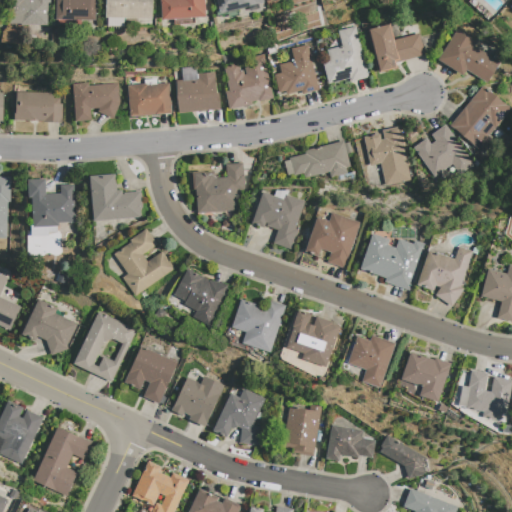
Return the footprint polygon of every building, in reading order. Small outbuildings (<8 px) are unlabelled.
[(14,15),(14,0),(50,0),(50,3),(48,3),(47,25),(23,24),(23,15),(14,15)] [(57,19),(57,0),(95,0),(95,20),(57,19)] [(106,18),(106,0),(152,0),(152,18),(106,18)] [(203,0),(205,17),(193,17),(194,23),(172,24),(172,18),(162,19),(160,0),(203,0)] [(220,13),(216,0),(263,0),(264,2),(220,13)] [(367,29),(378,72),(395,68),(394,63),(423,55),(417,34),(392,40),(388,24),(367,29)] [(354,26),(367,77),(350,82),(349,78),(327,84),(321,63),(328,61),(325,50),(341,46),(336,31),(354,26)] [(455,29),(436,60),(461,76),(465,70),(485,83),(498,62),(472,46),(475,41),(455,29)] [(306,45),(317,90),(301,94),(300,91),(285,94),(284,91),(277,93),(273,75),(280,73),(278,65),(292,61),(289,49),(306,45)] [(262,55),(272,98),(258,101),(257,100),(250,102),(251,104),(228,109),(224,92),(227,91),(222,67),(237,63),(238,71),(241,70),(243,75),(245,75),(243,65),(254,63),(252,57),(262,55)] [(214,72),(215,93),(217,93),(218,110),(177,113),(175,81),(181,80),(180,68),(195,67),(195,74),(214,72)] [(126,85),(129,117),(170,113),(167,83),(155,84),(155,79),(143,80),(143,84),(126,85)] [(71,84),(74,121),(89,120),(89,109),(98,108),(96,111),(111,119),(118,103),(117,83),(87,86),(87,83),(71,84)] [(482,85),(510,109),(487,136),(493,141),(482,154),(448,126),(482,85)] [(15,92),(14,120),(42,121),(42,122),(60,123),(61,104),(58,104),(58,98),(52,98),(52,93),(15,92)] [(444,125),(472,164),(458,175),(450,164),(433,177),(412,148),(425,138),(429,144),(434,141),(430,135),(444,125)] [(398,127),(409,180),(384,186),(379,163),(368,166),(362,137),(378,134),(380,140),(382,139),(381,130),(398,127)] [(342,141),(342,144),(348,142),(351,153),(345,154),(348,167),(344,168),(346,173),(329,178),(327,172),(303,179),(301,173),(292,176),(292,174),(286,176),(282,161),(288,160),(288,158),(304,154),(303,151),(342,141)] [(241,163),(243,192),(238,193),(238,199),(235,199),(236,210),(196,213),(193,174),(210,173),(215,178),(225,177),(224,164),(241,163)] [(88,176),(92,221),(139,218),(138,208),(140,208),(139,192),(122,193),(122,194),(121,194),(120,190),(115,190),(114,174),(88,176)] [(0,176),(9,177),(8,202),(6,202),(5,239),(0,238),(0,176)] [(26,180),(27,198),(30,198),(31,225),(29,225),(30,236),(47,236),(47,233),(56,233),(55,226),(57,226),(57,223),(74,222),(72,185),(58,185),(59,194),(44,194),(43,179),(26,180)] [(303,201),(294,229),(296,230),(290,250),(272,243),(276,230),(263,226),(263,227),(250,223),(261,192),(283,200),(284,195),(303,201)] [(330,213),(327,221),(316,217),(303,252),(317,257),(319,249),(329,253),(326,263),(343,269),(359,223),(330,213)] [(145,229),(156,245),(141,255),(145,262),(160,251),(173,269),(134,296),(121,278),(126,274),(112,254),(130,242),(128,240),(145,229)] [(424,244),(408,291),(383,282),(384,278),(359,269),(371,234),(388,239),(386,245),(394,248),(397,239),(412,244),(413,240),(424,244)] [(470,251),(459,286),(462,289),(450,307),(434,295),(439,287),(434,286),(432,291),(415,284),(427,250),(453,259),(457,247),(470,251)] [(511,265),(511,323),(496,318),(500,301),(479,296),(486,269),(505,274),(508,264),(511,265)] [(186,269),(207,280),(227,285),(224,296),(209,326),(192,317),(195,311),(183,304),(184,301),(173,294),(186,269)] [(0,275),(6,278),(0,290),(0,298),(19,307),(8,330),(0,326),(0,275)] [(284,306),(268,353),(241,344),(244,332),(230,327),(239,299),(264,308),(267,300),(284,306)] [(37,300),(55,308),(53,313),(75,324),(65,346),(67,349),(50,355),(44,340),(35,336),(33,341),(20,335),(37,300)] [(297,310),(285,347),(302,353),(300,359),(324,367),(338,327),(331,324),(332,322),(297,310)] [(96,312),(135,330),(110,383),(71,364),(96,312)] [(394,343),(378,388),(360,382),(364,370),(346,364),(356,336),(368,341),(370,335),(394,343)] [(139,346),(175,363),(157,404),(142,397),(148,383),(143,381),(138,390),(123,383),(139,346)] [(449,364),(436,402),(418,396),(421,387),(400,379),(409,352),(433,360),(434,358),(449,364)] [(511,380),(504,416),(495,414),(494,420),(481,417),(482,412),(464,408),(468,388),(466,388),(470,371),(486,374),(483,391),(489,392),(492,377),(511,380)] [(202,377),(222,386),(203,427),(187,420),(189,416),(182,413),(181,416),(170,411),(185,377),(199,384),(202,377)] [(242,389),(263,399),(251,426),(259,427),(258,445),(238,443),(239,429),(236,427),(229,428),(225,437),(211,431),(229,394),(238,398),(242,389)] [(0,415),(7,401),(21,408),(17,417),(21,419),(25,410),(41,418),(20,464),(0,454),(0,415)] [(320,407),(312,456),(291,453),(291,448),(281,446),(288,406),(308,410),(309,405),(320,407)] [(330,425),(361,431),(360,438),(373,441),(370,458),(357,456),(357,458),(339,455),(338,461),(324,459),(330,425)] [(56,427),(89,443),(82,460),(71,454),(65,467),(76,473),(65,497),(31,481),(56,427)] [(385,436),(425,459),(421,467),(423,474),(407,479),(402,466),(378,452),(381,447),(379,446),(385,436)] [(147,461),(159,467),(157,472),(169,478),(171,473),(187,481),(172,511),(149,511),(154,503),(159,505),(163,496),(157,494),(151,506),(130,496),(147,461)] [(186,511),(198,489),(216,498),(215,501),(220,503),(223,498),(239,506),(236,511),(186,511)] [(409,489),(456,507),(454,511),(413,511),(414,511),(402,507),(409,489)]
